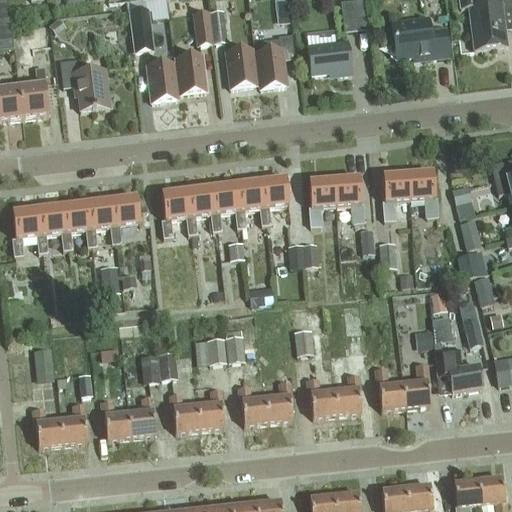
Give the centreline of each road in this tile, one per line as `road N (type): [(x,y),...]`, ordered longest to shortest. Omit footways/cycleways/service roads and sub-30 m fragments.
road 1 (residential): [(0,175),(511,110)]
road 2 (residential): [(0,501),(511,446)]
